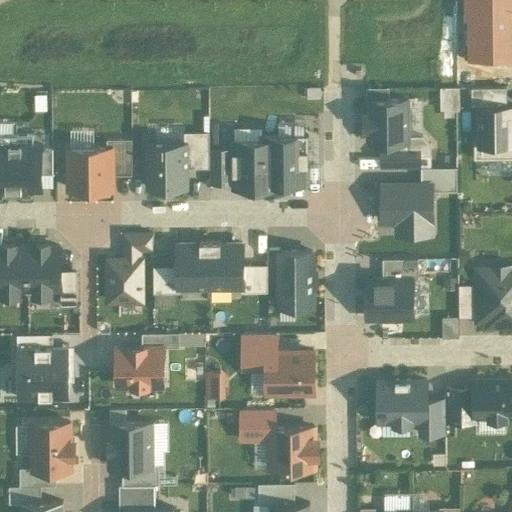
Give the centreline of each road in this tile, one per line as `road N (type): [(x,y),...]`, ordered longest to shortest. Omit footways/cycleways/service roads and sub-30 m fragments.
road 1 (residential): [(88,211),(336,212)]
road 2 (residential): [(511,351),(340,353)]
road 3 (residential): [(340,353),(342,511)]
road 4 (residential): [(336,212),(340,353)]
road 5 (residential): [(88,211),(92,337)]
